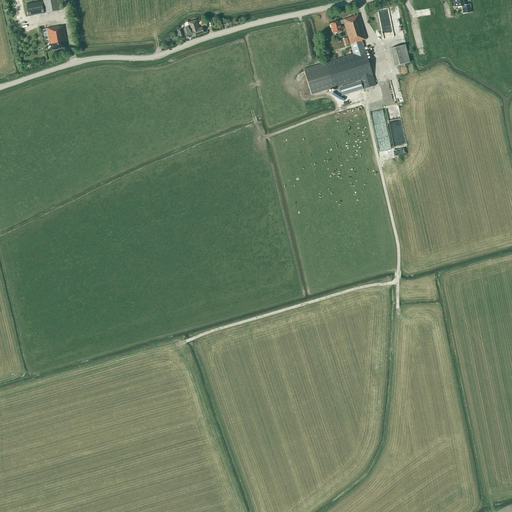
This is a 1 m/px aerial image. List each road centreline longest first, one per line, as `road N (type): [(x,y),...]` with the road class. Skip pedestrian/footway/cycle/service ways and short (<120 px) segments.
road 1 (tertiary): [(0,87),(74,62),(158,55),(249,24),(364,0)]
road 2 (track): [(397,283),(185,341)]
road 3 (track): [(365,100),(398,244),(397,306)]
